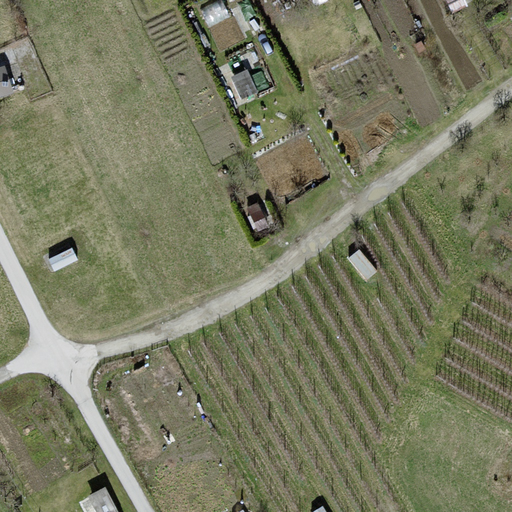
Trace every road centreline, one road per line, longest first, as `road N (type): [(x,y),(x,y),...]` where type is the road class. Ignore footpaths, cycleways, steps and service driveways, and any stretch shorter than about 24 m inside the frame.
road 1 (residential): [(511,82),(250,295),(184,327),(57,359)]
road 2 (residential): [(57,359),(145,511)]
road 3 (residential): [(0,241),(57,359)]
